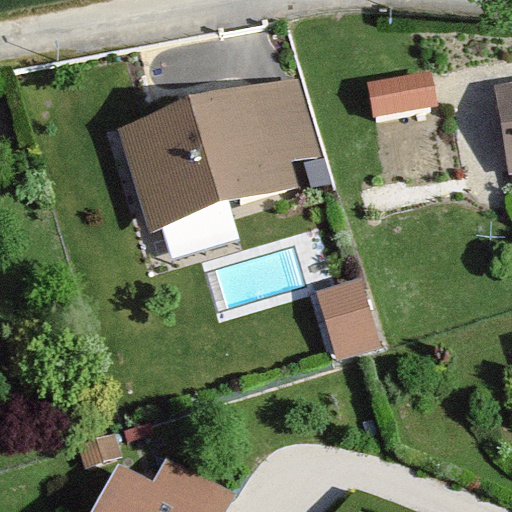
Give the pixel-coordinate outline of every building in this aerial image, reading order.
[(380,118),(431,107),(425,78),(375,89),(380,118)] [(273,102),(256,107),(283,195),(313,186),(286,98),(273,102)] [(511,101),(503,103),(511,157),(511,101)] [(256,107),(126,146),(153,234),(283,195),(256,107)] [(364,315),(329,325),(337,354),(373,344),(364,315)] [(153,500),(176,511),(213,511),(221,497),(167,471),(153,500)] [(176,511),(153,500),(126,487),(113,511),(176,511)]
